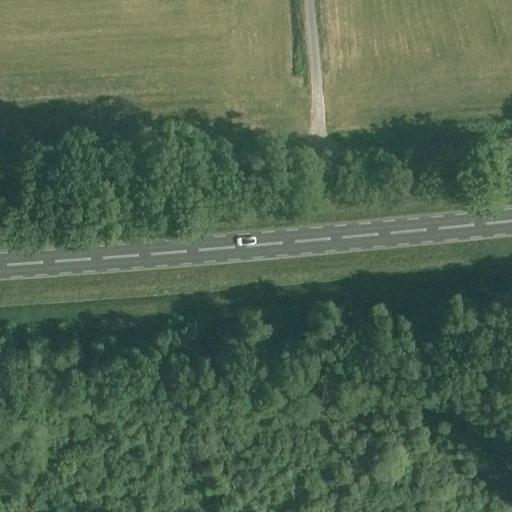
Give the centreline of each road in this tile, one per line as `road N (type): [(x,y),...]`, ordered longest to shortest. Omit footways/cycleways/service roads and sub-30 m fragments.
road 1 (primary): [(0,266),(511,223)]
road 2 (unclassified): [(318,153),(0,173)]
road 3 (track): [(318,153),(511,142)]
road 4 (unclassified): [(318,153),(309,0)]
